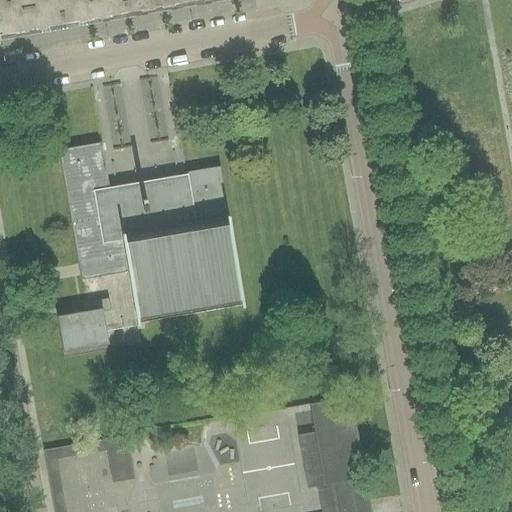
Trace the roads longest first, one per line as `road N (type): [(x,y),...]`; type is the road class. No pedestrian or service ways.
road 1 (residential): [(425,511),(333,30)]
road 2 (residential): [(0,90),(333,30)]
road 3 (residential): [(35,511),(0,302)]
